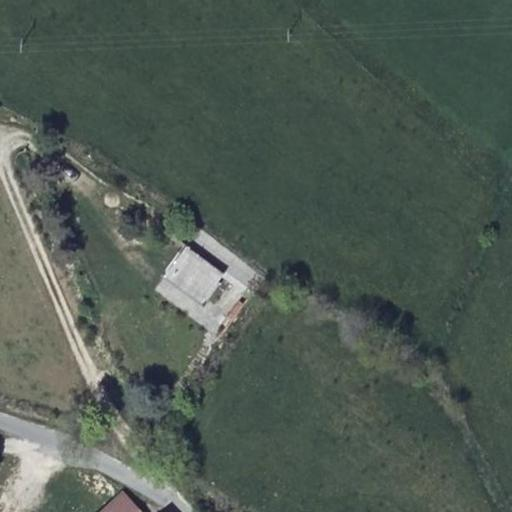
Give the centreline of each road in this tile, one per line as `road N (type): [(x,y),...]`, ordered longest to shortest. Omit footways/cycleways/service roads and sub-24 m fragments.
road 1 (track): [(0,134),(146,468),(179,511)]
road 2 (residential): [(0,416),(175,511)]
